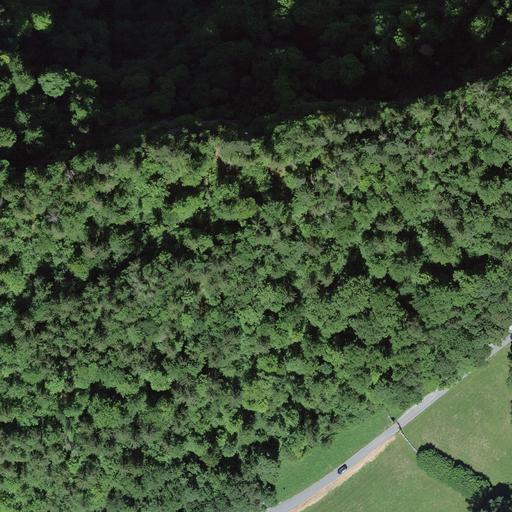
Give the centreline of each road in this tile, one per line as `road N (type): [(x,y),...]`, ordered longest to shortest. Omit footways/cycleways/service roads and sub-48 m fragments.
road 1 (track): [(511,207),(442,223),(319,301),(221,336),(138,383),(0,404)]
road 2 (trunk): [(511,234),(30,511)]
road 3 (unclassified): [(276,511),(511,333)]
